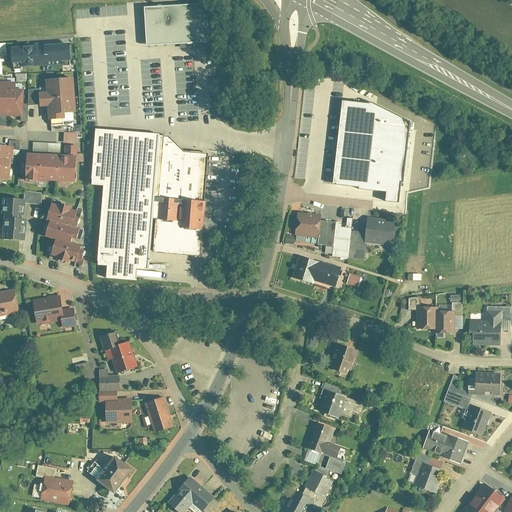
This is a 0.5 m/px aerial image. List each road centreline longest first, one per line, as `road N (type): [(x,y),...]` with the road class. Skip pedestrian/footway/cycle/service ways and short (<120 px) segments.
road 1 (residential): [(310,304),(429,352),(511,363)]
road 2 (unknown): [(117,122),(123,234),(147,256),(206,270)]
road 3 (residential): [(260,479),(280,454),(310,304)]
road 4 (primary): [(351,16),(511,106)]
road 5 (residential): [(138,333),(90,293),(0,264)]
road 6 (unknown): [(320,118),(416,129),(425,136),(422,179)]
road 7 (tertiary): [(252,300),(194,428)]
road 8 (tertiary): [(294,51),(279,190)]
road 9 (residential): [(138,333),(157,298),(252,300)]
